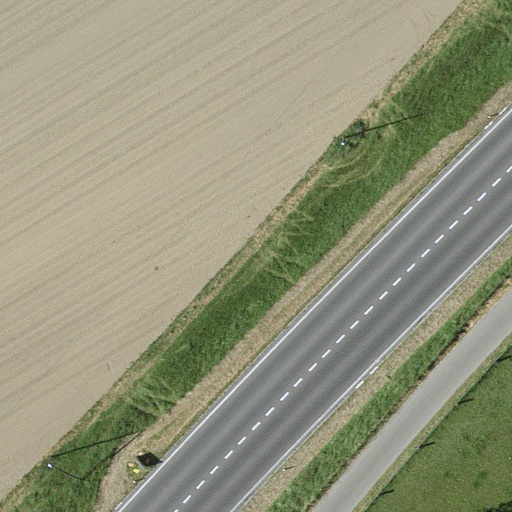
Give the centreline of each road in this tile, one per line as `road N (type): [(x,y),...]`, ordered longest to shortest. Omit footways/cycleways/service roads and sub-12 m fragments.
road 1 (primary): [(175,511),(511,167)]
road 2 (unclassified): [(511,311),(332,511)]
